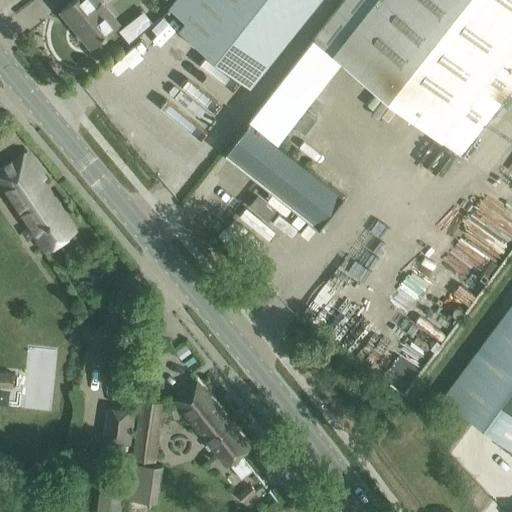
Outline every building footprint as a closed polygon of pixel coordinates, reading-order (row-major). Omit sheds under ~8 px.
[(71,0),(61,9),(91,46),(119,23),(99,0),(71,0)] [(176,0),(169,9),(185,22),(179,30),(249,86),(318,0),(176,0)] [(511,0),(343,0),(314,37),(334,53),(340,58),(460,153),(511,87),(511,0)] [(129,20),(120,27),(130,39),(139,31),(129,20)] [(340,58),(334,53),(314,37),(247,122),(248,123),(225,153),(319,227),(344,195),(275,141),(340,58)] [(41,181),(44,178),(27,152),(0,170),(0,183),(46,251),(75,231),(41,181)] [(511,305),(443,397),(511,448),(511,305)] [(0,386),(12,388),(14,372),(0,370),(0,386)] [(174,400),(227,465),(250,446),(197,381),(174,400)] [(132,457),(152,461),(162,403),(142,399),(132,457)] [(103,441),(130,445),(135,410),(108,406),(103,441)] [(97,464),(129,469),(132,452),(99,447),(97,464)] [(126,498),(156,503),(162,466),(132,461),(126,498)] [(237,496),(244,503),(255,492),(249,485),(237,496)] [(123,511),(125,493),(100,491),(98,511),(123,511)]
